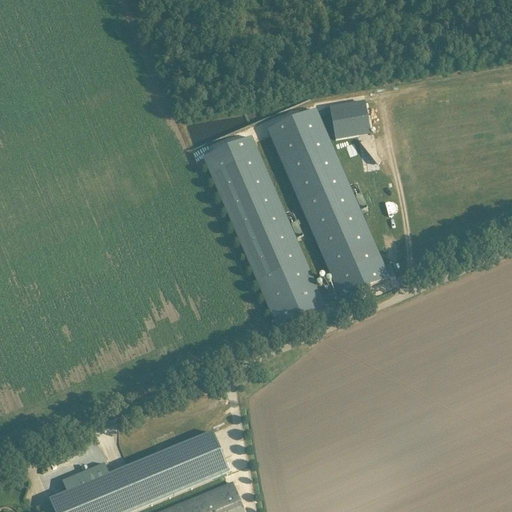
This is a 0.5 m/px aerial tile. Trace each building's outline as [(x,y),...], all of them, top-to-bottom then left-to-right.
[(330,114),(334,142),(370,136),(365,102),(324,109),(325,115),(330,114)] [(207,155),(269,329),(320,311),(258,137),(207,155)] [(364,206),(356,189),(351,191),(360,208),(364,206)] [(295,236),(301,234),(296,223),(290,225),(295,236)] [(390,265),(382,268),(387,279),(395,276),(390,265)] [(162,436),(167,448),(178,443),(174,431),(162,436)] [(212,433),(128,468),(109,476),(104,465),(89,472),(87,467),(81,469),(83,474),(62,483),(66,494),(49,501),(53,511),(138,511),(229,474),(212,433)] [(243,511),(235,487),(163,511),(243,511)]
